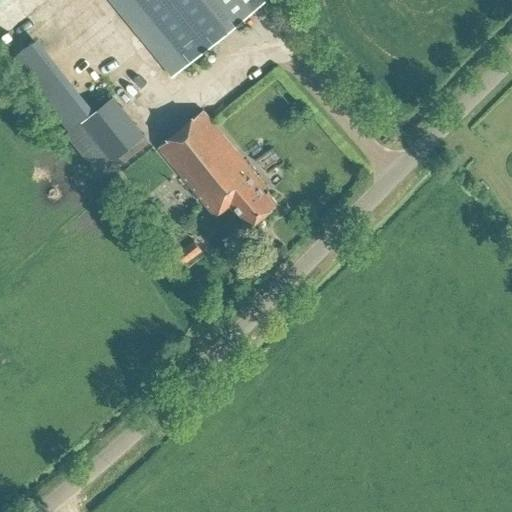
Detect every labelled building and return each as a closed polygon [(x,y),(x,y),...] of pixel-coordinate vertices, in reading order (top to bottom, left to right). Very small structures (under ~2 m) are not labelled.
[(138,0),(189,62),(264,0),(138,0)] [(122,15),(64,63),(74,75),(70,78),(84,95),(94,86),(90,82),(142,39),(122,15)] [(119,160),(170,120),(136,78),(102,105),(108,112),(91,126),(119,160)] [(277,202),(263,186),(267,183),(204,107),(160,144),(216,213),(232,200),(251,224),(277,202)] [(217,225),(197,243),(205,252),(225,234),(217,225)] [(184,263),(201,250),(193,239),(176,253),(184,263)]
